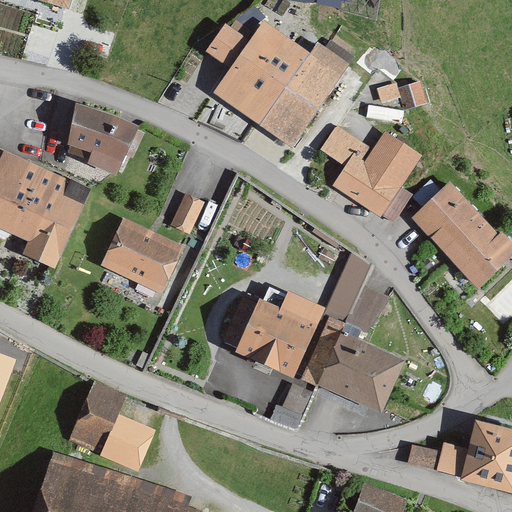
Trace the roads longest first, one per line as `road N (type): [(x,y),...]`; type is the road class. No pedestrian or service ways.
road 1 (residential): [(473,393),(464,360),(388,260),(299,194),(206,139),(95,93),(0,68)]
road 2 (residential): [(342,458),(92,365),(0,313)]
road 3 (residential): [(511,510),(342,458)]
road 4 (residential): [(473,393),(435,422),(342,458)]
